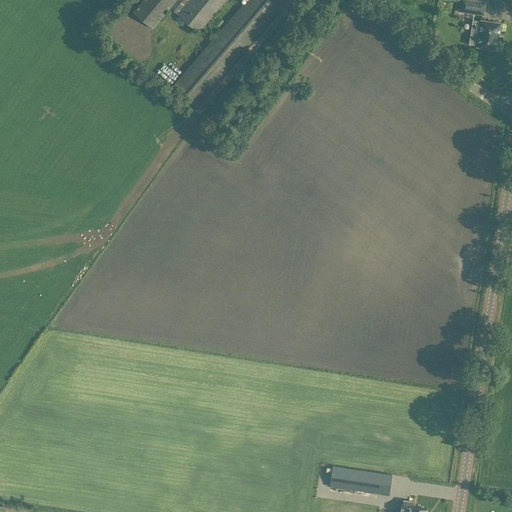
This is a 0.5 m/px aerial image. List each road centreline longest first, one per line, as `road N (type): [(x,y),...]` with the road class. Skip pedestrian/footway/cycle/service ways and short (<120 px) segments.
road 1 (tertiary): [(458,511),(511,160)]
road 2 (unclassified): [(511,109),(480,94),(365,0)]
road 3 (unknown): [(461,490),(406,489),(387,501),(293,488)]
